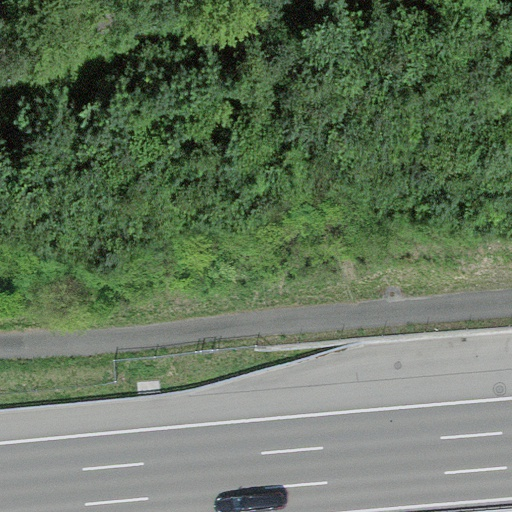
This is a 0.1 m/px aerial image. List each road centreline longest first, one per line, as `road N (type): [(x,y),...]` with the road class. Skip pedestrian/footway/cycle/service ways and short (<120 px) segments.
road 1 (motorway): [(511,448),(0,492)]
road 2 (track): [(511,302),(0,344)]
road 3 (track): [(0,60),(156,0)]
